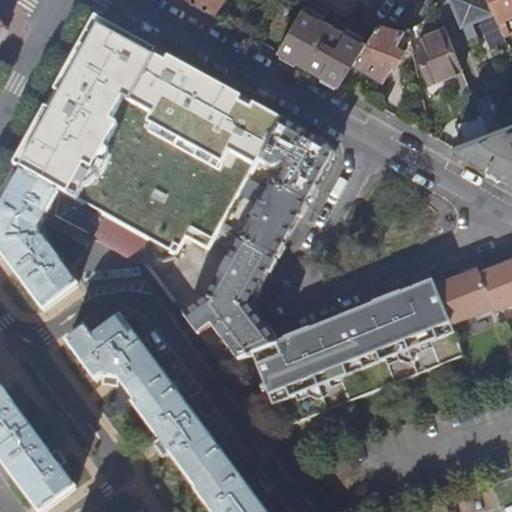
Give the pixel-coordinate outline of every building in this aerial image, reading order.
[(186,0),(214,15),(222,0),(186,0)] [(354,61),(364,44),(317,17),(321,9),(305,0),(301,8),(277,51),(338,86),(354,61)] [(489,0),(452,0),(462,24),(494,11),(489,0)] [(511,0),(489,0),(494,11),(503,34),(511,30),(511,20),(510,16),(511,15),(511,0)] [(383,79),(393,62),(396,64),(405,49),(396,44),(404,29),(401,29),(397,29),(392,29),(387,28),(383,26),(379,24),(377,23),(376,25),(367,38),(364,44),(354,61),(383,79)] [(462,69),(444,26),(419,37),(428,59),(422,62),(431,82),(462,69)] [(490,97),(475,103),(488,135),(503,129),(490,97)] [(328,147),(283,121),(259,165),(272,172),(283,170),(285,175),(277,190),(308,206),(333,161),(328,147)] [(511,125),(503,129),(488,135),(453,148),(511,181),(511,125)] [(52,169),(43,184),(60,194),(69,178),(52,169)] [(43,184),(22,172),(0,211),(0,253),(44,312),(76,288),(42,242),(39,241),(38,232),(47,217),(91,242),(92,240),(137,265),(148,244),(140,239),(120,227),(104,218),(102,222),(82,210),(84,207),(60,194),(43,184)] [(248,184),(257,188),(260,183),(251,178),(248,184)] [(277,263),(308,206),(277,190),(273,187),(269,195),(257,188),(248,184),(240,197),(260,208),(241,243),(277,263)] [(233,233),(223,227),(220,232),(230,237),(233,233)] [(145,229),(140,239),(148,244),(158,249),(163,239),(145,229)] [(230,237),(220,232),(217,236),(228,242),(230,237)] [(277,263),(241,243),(207,303),(186,319),(207,347),(212,343),(205,334),(213,328),(229,350),(216,359),(223,369),(254,356),(277,346),(251,310),(277,263)] [(511,264),(479,277),(493,310),(495,314),(511,307),(511,264)] [(477,273),(434,291),(450,327),(493,310),(479,277),(477,273)] [(434,291),(431,284),(346,319),(277,346),(254,356),(283,430),(463,358),(450,327),(434,291)] [(263,511),(120,320),(92,341),(84,331),(67,344),(97,385),(122,389),(123,387),(136,404),(133,406),(159,440),(152,445),(165,462),(171,457),(197,492),(196,493),(209,511),(263,511)] [(46,511),(75,491),(61,472),(67,467),(56,452),(50,457),(0,390),(0,462),(37,511),(46,511)] [(511,511),(511,478),(416,511),(493,511),(498,510),(498,511),(511,511)]
